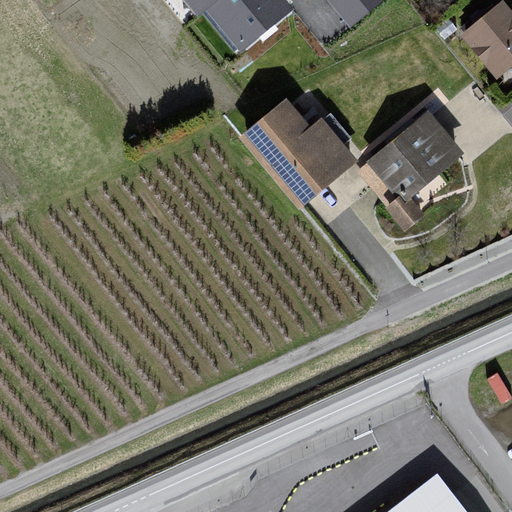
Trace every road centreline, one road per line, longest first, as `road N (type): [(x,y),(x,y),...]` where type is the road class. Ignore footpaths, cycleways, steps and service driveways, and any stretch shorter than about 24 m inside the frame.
road 1 (secondary): [(118,511),(511,337)]
road 2 (track): [(0,495),(369,324)]
road 3 (residential): [(369,324),(511,259)]
